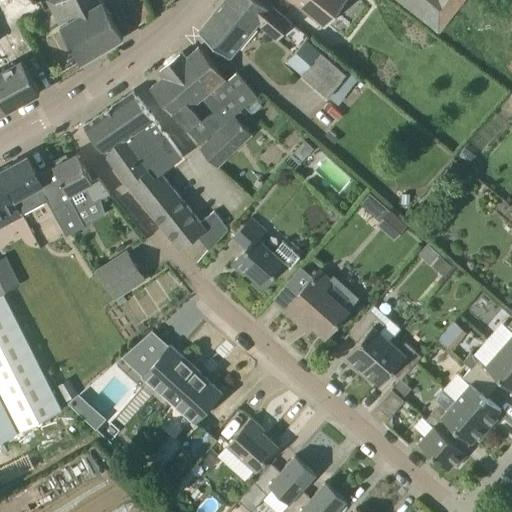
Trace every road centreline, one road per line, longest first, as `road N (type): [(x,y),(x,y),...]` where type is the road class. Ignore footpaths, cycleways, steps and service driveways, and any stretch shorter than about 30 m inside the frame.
road 1 (residential): [(62,107),(143,228),(253,338),(456,511)]
road 2 (residential): [(62,107),(183,21),(198,0)]
